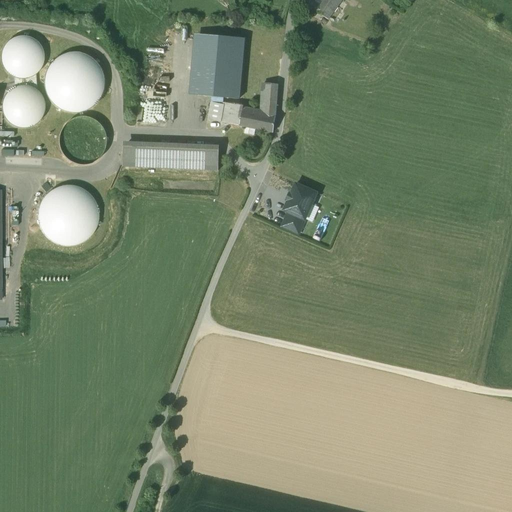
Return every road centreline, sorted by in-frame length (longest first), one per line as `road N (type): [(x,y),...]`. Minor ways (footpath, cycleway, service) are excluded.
road 1 (track): [(200,324),(479,391),(511,236)]
road 2 (track): [(129,511),(238,224)]
road 3 (residential): [(238,224),(276,140),(294,0)]
